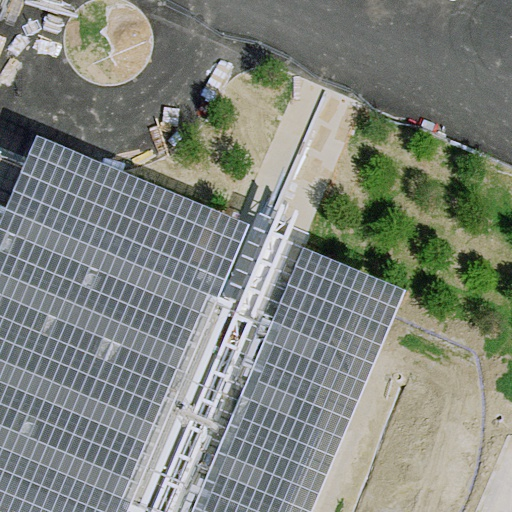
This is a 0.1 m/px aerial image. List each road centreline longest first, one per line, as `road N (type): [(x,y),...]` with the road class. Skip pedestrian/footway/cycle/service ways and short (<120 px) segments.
road 1 (unknown): [(511,258),(264,154),(226,153),(193,177),(150,277)]
road 2 (unclassified): [(282,8),(213,25),(154,96),(102,115),(74,109),(36,70),(30,42),(44,0)]
road 3 (unclassified): [(511,107),(282,8)]
